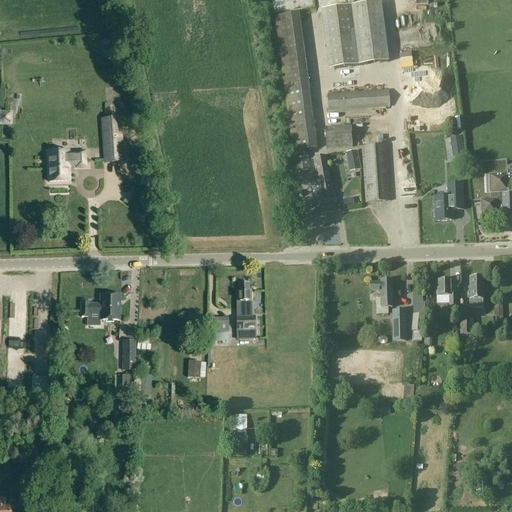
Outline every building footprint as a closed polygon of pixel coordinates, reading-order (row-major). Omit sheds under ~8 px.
[(380,2),(351,6),(321,10),(328,70),(388,62),(380,2)] [(274,17),(285,92),(293,151),(291,151),(295,173),(310,170),(307,149),(316,147),(309,89),(298,14),(274,17)] [(115,39),(103,41),(105,59),(117,58),(115,39)] [(388,91),(327,95),(328,111),(389,107),(388,91)] [(100,119),(103,165),(124,163),(121,118),(100,119)] [(350,127),(342,128),(325,129),(327,150),(352,148),(350,127)] [(462,156),(459,138),(450,139),(452,157),(462,156)] [(362,147),(366,203),(390,202),(386,146),(362,147)] [(84,153),(76,153),(76,154),(68,154),(68,152),(62,152),(62,150),(61,149),(55,149),(53,150),(54,152),(48,152),(49,183),(69,182),(68,166),(77,166),(77,168),(85,168),(84,153)] [(357,151),(346,153),(348,165),(351,165),(352,169),(360,167),(357,151)] [(332,192),(325,157),(313,159),(320,194),(313,196),(316,215),(316,216),(335,212),(333,202),(335,201),(334,192),(332,192)] [(511,167),(507,168),(506,160),(468,163),(472,201),(474,201),(474,203),(481,202),(482,215),(497,215),(497,214),(503,214),(503,221),(511,220),(511,167)] [(435,218),(435,222),(452,221),(452,211),(463,211),(462,185),(447,185),(448,197),(434,198),(435,211),(433,211),(433,218),(435,218)] [(483,309),(482,300),(482,279),(469,279),(469,309),(483,309)] [(438,290),(436,290),(436,302),(436,305),(449,305),(449,313),(458,313),(458,309),(458,292),(450,293),(450,281),(448,281),(448,280),(444,280),(444,282),(437,282),(438,290)] [(376,300),(376,309),(376,315),(388,315),(387,308),(392,308),(392,282),(370,282),(370,293),(380,293),(380,300),(376,300)] [(243,284),(240,284),(239,285),(237,285),(238,302),(238,307),(251,307),(250,302),(251,302),(250,292),(249,292),(249,285),(244,285),(243,284)] [(81,318),(87,318),(87,325),(99,325),(99,322),(119,322),(119,296),(100,295),(100,304),(89,304),(88,301),(81,301),(80,304),(80,315),(81,318)] [(392,311),(393,342),(406,342),(405,311),(392,311)] [(412,315),(411,332),(422,332),(424,316),(412,315)] [(236,331),(237,331),(237,340),(254,339),(254,331),(254,317),(236,317),(236,331)] [(460,335),(472,335),(472,317),(460,317),(460,335)] [(228,321),(212,321),(213,342),(228,342),(228,321)] [(411,341),(421,341),(421,333),(411,332),(411,341)] [(432,337),(432,336),(424,336),(424,347),(428,347),(428,348),(431,348),(432,337)] [(138,339),(138,350),(155,351),(156,340),(138,339)] [(122,371),(134,371),(135,342),(123,341),(122,371)] [(199,379),(200,363),(189,362),(187,378),(199,379)] [(130,395),(130,373),(122,373),(122,395),(130,395)] [(75,391),(73,396),(76,400),(82,400),(84,395),(81,390),(75,391)] [(129,428),(130,406),(122,405),(121,428),(129,428)] [(245,455),(247,416),(231,416),(229,455),(245,455)] [(258,440),(258,456),(266,456),(267,440),(258,440)] [(488,477),(476,478),(476,492),(488,491),(488,477)] [(3,497),(0,497),(0,511),(9,511),(10,507),(4,508),(4,504),(4,501),(4,499),(3,499),(3,497)]
